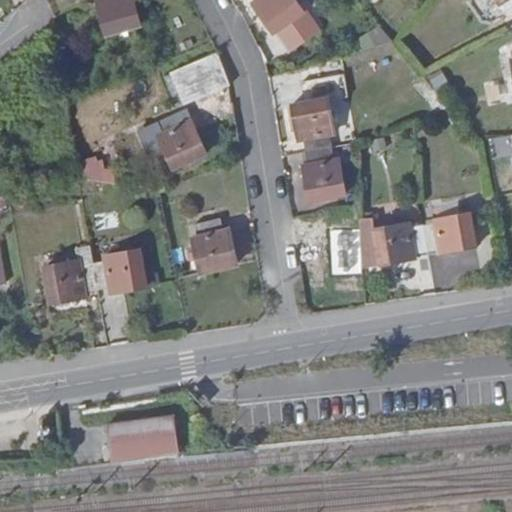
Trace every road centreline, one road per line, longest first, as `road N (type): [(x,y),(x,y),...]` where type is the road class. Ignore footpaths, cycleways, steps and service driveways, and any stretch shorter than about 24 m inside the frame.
road 1 (residential): [(293,347),(251,69),(216,0)]
road 2 (tertiary): [(0,398),(293,347)]
road 3 (tertiary): [(293,347),(511,310)]
